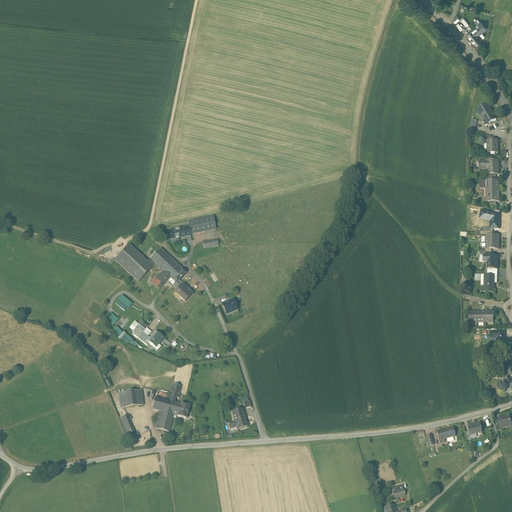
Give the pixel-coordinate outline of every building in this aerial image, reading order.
[(456,25),(462,31),(469,24),(464,18),(456,25)] [(476,27),(467,35),(475,45),(482,39),(478,34),(480,32),(481,33),(486,29),(480,22),(475,26),(476,27)] [(496,120),(487,105),(480,109),(477,111),(486,126),(496,120)] [(477,121),(471,119),(468,130),(474,132),(477,121)] [(491,141),(487,141),(487,154),(498,153),(497,140),(491,141)] [(498,161),(487,161),(479,162),(479,168),(488,168),(488,174),(487,174),(487,175),(496,175),(498,175),(498,174),(497,161),(498,161)] [(488,181),(479,181),(479,189),(487,189),(487,198),(486,198),(487,198),(487,202),(486,202),(489,202),(496,202),(499,202),(499,201),(498,201),(498,181),(496,181),(488,181)] [(493,214),(482,211),(481,211),(480,218),(491,220),(491,229),(493,229),(499,229),(499,226),(498,226),(499,215),(493,213),(493,214)] [(188,222),(189,226),(191,235),(215,230),(213,217),(188,222)] [(189,226),(168,230),(170,239),(191,235),(189,226)] [(493,236),(485,236),(486,236),(486,237),(486,243),(486,249),(485,249),(491,249),(498,249),(499,236),(493,236)] [(217,240),(203,243),(204,249),(219,246),(217,240)] [(149,263),(129,245),(115,260),(138,282),(155,264),(151,260),(149,263)] [(160,249),(150,259),(151,260),(155,264),(163,271),(170,278),(180,267),(160,249)] [(491,256),(488,256),(488,257),(487,263),(487,270),(491,270),(497,270),(497,257),(491,256)] [(180,267),(170,278),(176,284),(186,273),(182,269),(180,267)] [(163,271),(162,271),(151,283),(159,290),(170,278),(163,271)] [(491,276),(484,275),(484,276),(486,276),(485,285),(484,285),(484,292),(489,292),(489,291),(493,291),(493,297),(493,283),(497,283),(497,276),(491,276)] [(183,284),(175,293),(185,302),(193,294),(183,284)] [(125,311),(128,308),(129,309),(133,304),(123,295),(116,304),(125,311)] [(233,300),(222,305),(227,314),(237,310),(233,300)] [(493,312),(469,312),(469,324),(493,323),(493,312)] [(112,313),(105,320),(113,326),(119,320),(112,313)] [(145,330),(139,325),(137,328),(137,329),(136,328),(136,329),(135,330),(135,335),(146,344),(148,342),(150,339),(143,333),(145,330)] [(150,339),(148,342),(155,348),(163,338),(156,332),(150,339)] [(496,348),(505,348),(505,341),(504,341),(504,332),(490,332),(490,339),(491,339),(491,338),(497,338),(497,345),(498,345),(498,348),(496,348)] [(501,372),(506,370),(504,365),(494,369),(496,374),(501,372)] [(511,367),(506,370),(501,372),(505,380),(511,378),(511,377),(511,367)] [(505,380),(503,381),(505,385),(503,385),(504,386),(505,386),(505,387),(506,388),(507,390),(507,391),(506,392),(506,393),(511,390),(511,381),(511,378),(505,380)] [(181,386),(172,384),(170,392),(172,392),(170,401),(171,401),(175,403),(176,398),(177,394),(179,394),(181,386)] [(506,392),(507,390),(506,388),(505,387),(505,386),(504,386),(502,385),(500,386),(499,387),(498,388),(497,390),(498,392),(499,394),(500,395),(502,395),(504,394),(505,393),(506,392)] [(141,391),(119,394),(121,408),(144,405),(141,391)] [(170,401),(155,397),(152,410),(163,412),(168,414),(171,401),(170,401)] [(175,403),(171,401),(168,414),(174,415),(177,416),(180,404),(175,403)] [(190,406),(180,404),(177,416),(187,419),(190,406)] [(242,409),(233,412),(236,422),(228,424),(230,430),(234,429),(234,428),(238,427),(238,429),(248,427),(246,422),(246,423),(244,419),(245,419),(242,409)] [(168,414),(163,412),(158,430),(169,433),(174,415),(168,414)] [(127,415),(120,418),(125,431),(132,428),(127,415)] [(502,418),(498,419),(499,424),(500,429),(501,429),(511,426),(509,417),(503,419),(502,418)] [(480,424),(468,427),(468,426),(469,432),(470,436),(471,436),(476,434),(476,435),(477,435),(476,433),(481,432),(482,433),(481,430),(482,430),(480,423),(480,424)] [(132,428),(125,431),(129,439),(136,436),(132,428)] [(453,428),(436,432),(439,444),(445,443),(444,440),(447,439),(452,437),(455,437),(453,428)] [(403,490),(392,493),(394,499),(405,496),(403,490)]
